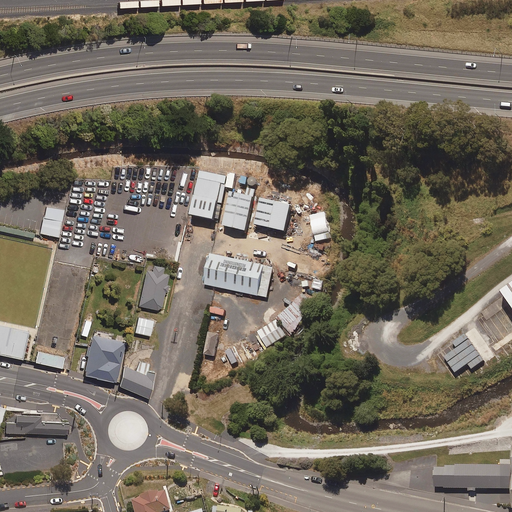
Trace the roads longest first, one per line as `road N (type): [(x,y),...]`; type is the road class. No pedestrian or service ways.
road 1 (motorway): [(511,101),(205,79),(115,85),(0,107)]
road 2 (motorway): [(0,77),(75,61),(232,51),(511,71)]
road 3 (track): [(511,241),(389,328),(396,346),(423,344),(511,276)]
road 4 (secondary): [(153,439),(393,511)]
